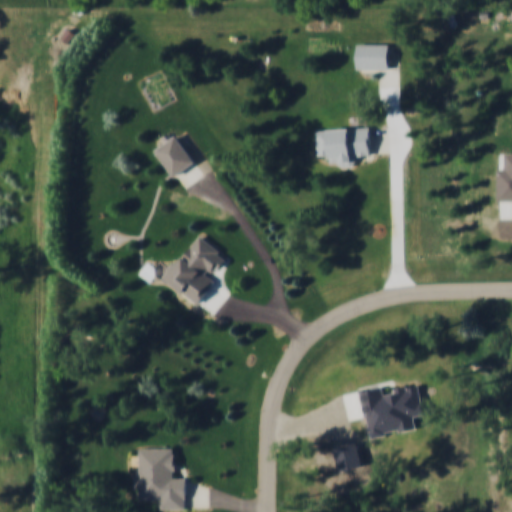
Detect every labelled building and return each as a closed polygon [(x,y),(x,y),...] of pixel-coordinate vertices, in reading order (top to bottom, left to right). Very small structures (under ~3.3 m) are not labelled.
[(360,43),(391,44),(391,68),(384,68),(360,68),(360,43)] [(318,130),(372,126),(373,141),(374,155),(358,156),(359,162),(354,166),(346,167),(340,162),(333,162),(332,154),(320,155),(318,130)] [(178,134),(198,161),(188,168),(177,176),(157,149),(178,134)] [(170,277),(203,235),(222,251),(221,253),(230,260),(222,269),(219,267),(215,271),(211,268),(206,274),(215,281),(206,293),(199,301),(170,277)] [(373,439),(390,435),(389,431),(402,428),(403,432),(418,428),(416,417),(428,414),(422,384),(410,387),(410,384),(398,386),(400,393),(388,395),(386,386),(362,391),(365,404),(373,439)] [(142,449),(174,449),(174,479),(188,479),(188,494),(188,510),(162,510),(162,500),(141,500),(141,489),(137,489),(137,476),(142,476),(142,449)]
